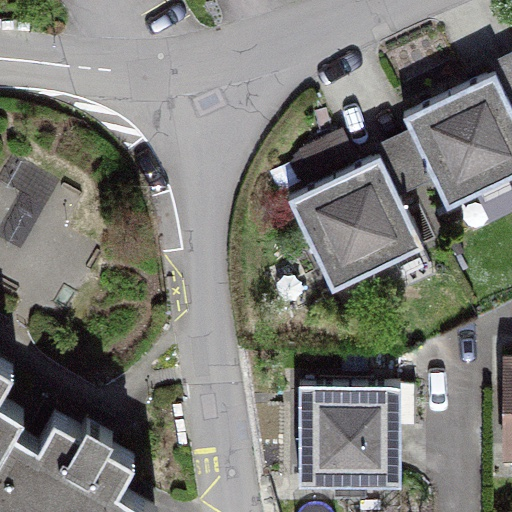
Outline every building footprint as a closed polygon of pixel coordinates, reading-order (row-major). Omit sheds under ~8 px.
[(487,70),(403,111),(448,202),(511,170),(511,101),(503,83),(495,87),(487,70)] [(332,284),(424,241),(380,149),(288,193),(332,284)] [(0,441),(12,421),(21,405),(0,393),(0,380),(11,362),(0,356),(0,441)] [(299,479),(400,480),(400,423),(415,423),(415,378),(299,378),(299,479)] [(38,436),(12,421),(0,441),(0,511),(148,511),(154,502),(116,480),(132,452),(105,437),(110,428),(87,414),(82,423),(54,408),(38,436)]
